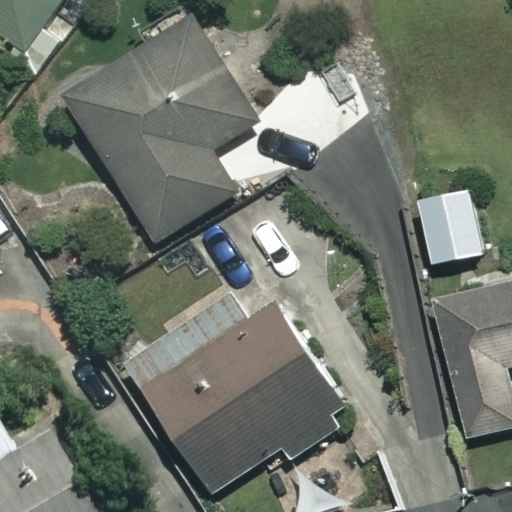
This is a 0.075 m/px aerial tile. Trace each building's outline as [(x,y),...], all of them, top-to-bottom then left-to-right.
[(59,0),(0,0),(0,28),(26,47),(59,0)] [(287,166),(193,12),(65,91),(159,244),(287,166)] [(485,251),(471,188),(420,199),(434,263),(485,251)] [(511,365),(511,275),(434,295),(470,438),(511,427),(511,385),(507,366),(511,365)] [(253,316),(235,288),(127,356),(212,493),(284,448),(290,458),(349,421),(275,302),(253,316)] [(14,458),(0,435),(0,511),(78,511),(38,444),(14,458)]
